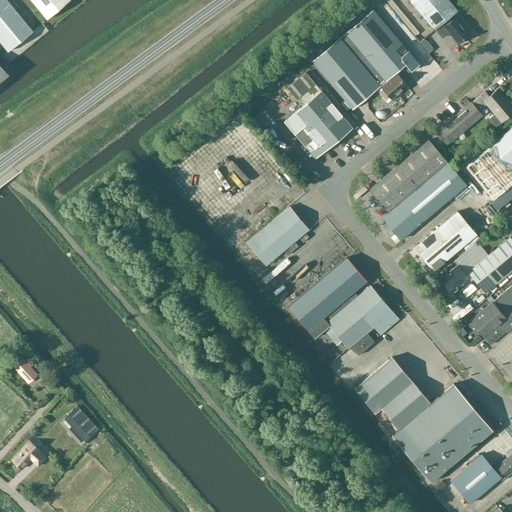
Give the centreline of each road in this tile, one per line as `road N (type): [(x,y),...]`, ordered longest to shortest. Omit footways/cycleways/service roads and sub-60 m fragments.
road 1 (unclassified): [(511,414),(326,191),(507,32)]
road 2 (tertiary): [(0,168),(227,0)]
